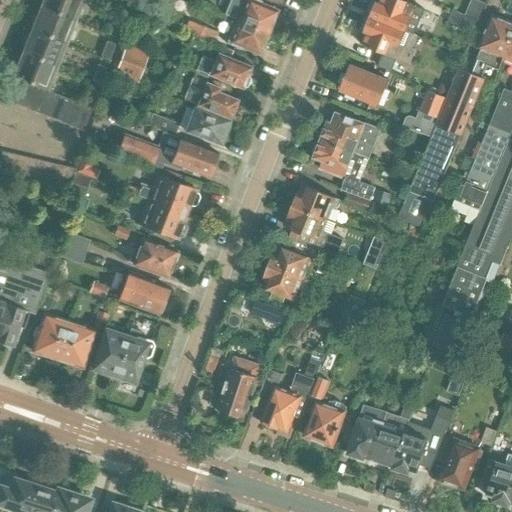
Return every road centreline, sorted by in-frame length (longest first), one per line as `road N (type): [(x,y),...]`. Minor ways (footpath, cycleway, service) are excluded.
road 1 (residential): [(154,456),(331,0)]
road 2 (residential): [(321,511),(154,456)]
road 3 (residential): [(154,456),(0,403)]
